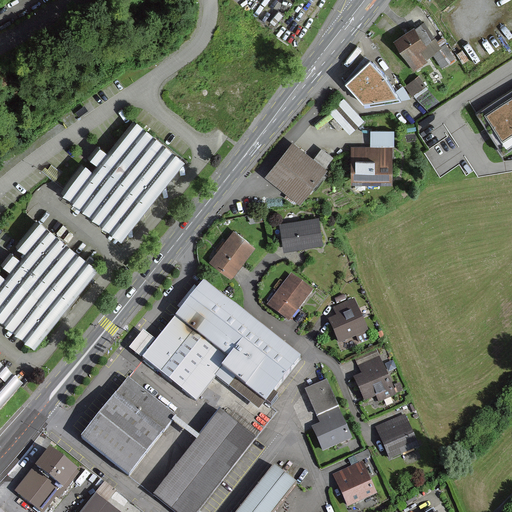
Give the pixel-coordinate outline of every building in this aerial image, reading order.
[(412,29),(392,42),(412,73),(426,64),(419,52),(424,48),(412,29)] [(368,62),(342,86),(360,106),(395,100),(381,77),(368,62)] [(425,88),(419,77),(405,85),(412,96),(425,88)] [(511,91),(479,114),(504,152),(511,147),(511,91)] [(351,133),(365,119),(344,97),(329,111),(351,133)] [(121,231),(181,157),(135,120),(74,194),(121,231)] [(294,139),(267,173),(301,200),(328,167),(294,139)] [(393,145),(354,145),(354,178),(393,179),(393,145)] [(319,217),(281,223),(285,249),(324,242),(319,217)] [(94,266),(37,219),(0,262),(0,314),(31,341),(94,266)] [(234,229),(211,259),(232,276),(255,245),(234,229)] [(313,290),(293,274),(268,304),(288,321),(313,290)] [(302,357),(204,280),(156,341),(142,359),(197,401),(223,367),(266,402),(302,357)] [(338,316),(329,320),(339,343),(369,330),(355,298),(334,307),(338,316)] [(143,330),(129,348),(142,359),(156,341),(143,330)] [(395,394),(379,357),(362,364),(365,371),(355,376),(365,399),(376,394),(378,401),(395,394)] [(0,405),(20,384),(0,366),(0,405)] [(177,417),(130,379),(82,438),(129,476),(177,417)] [(352,437),(327,380),(306,388),(321,423),(314,426),(324,449),(352,437)] [(200,511),(257,439),(220,410),(155,494),(178,511),(200,511)] [(406,414),(378,427),(391,458),(419,445),(406,414)] [(46,511),(78,471),(49,449),(16,492),(42,511),(46,511)] [(363,463),(335,476),(348,506),(377,494),(363,463)] [(271,511),(294,483),(275,468),(239,511),(271,511)] [(115,511),(97,497),(84,511),(115,511)]
